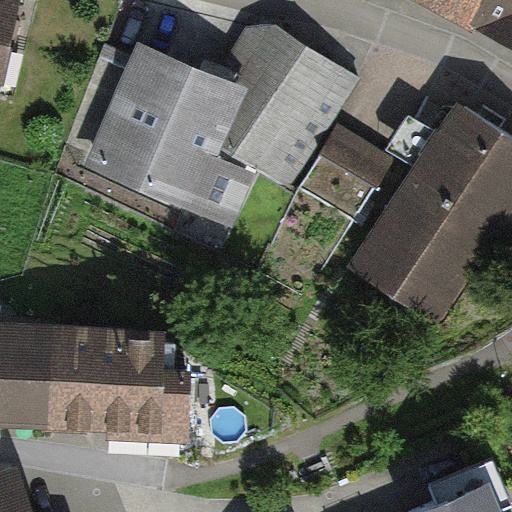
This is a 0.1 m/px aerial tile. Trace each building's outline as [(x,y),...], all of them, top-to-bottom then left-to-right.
[(0,0),(0,57),(12,0),(0,0)] [(511,0),(444,0),(511,35),(511,0)] [(280,25),(241,85),(218,141),(290,185),(360,77),(280,25)] [(241,85),(146,48),(102,161),(196,198),(218,141),(241,85)] [(511,198),(511,138),(464,107),(359,269),(434,318),(511,198)] [(389,167),(335,134),(299,189),(272,248),(322,273),(389,167)] [(163,338),(0,328),(0,415),(186,422),(189,369),(161,368),(163,338)] [(28,511),(14,472),(0,477),(0,511),(28,511)] [(410,511),(498,511),(485,480),(410,511)]
